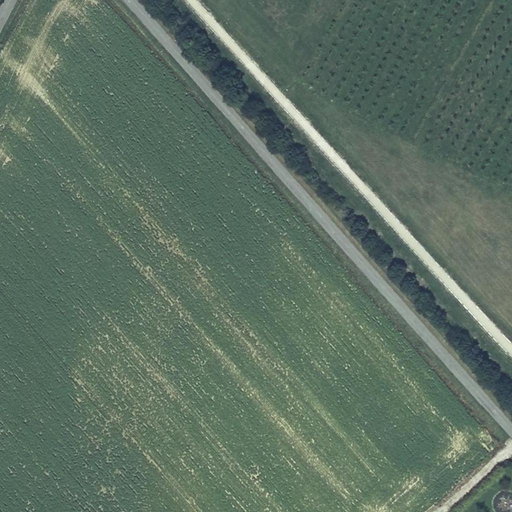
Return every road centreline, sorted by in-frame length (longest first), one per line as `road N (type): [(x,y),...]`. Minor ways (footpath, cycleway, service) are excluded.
road 1 (tertiary): [(129,0),(511,429)]
road 2 (unknown): [(187,0),(511,349)]
